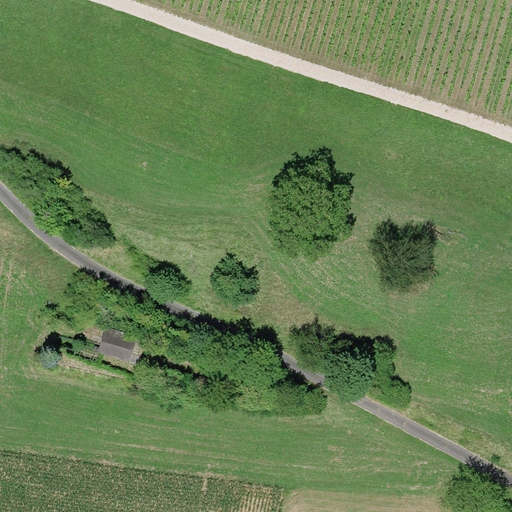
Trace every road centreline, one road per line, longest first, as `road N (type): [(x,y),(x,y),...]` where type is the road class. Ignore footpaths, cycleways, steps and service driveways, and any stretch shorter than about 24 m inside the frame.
road 1 (track): [(511,481),(254,345),(103,279),(46,244),(0,198)]
road 2 (track): [(98,0),(511,139)]
